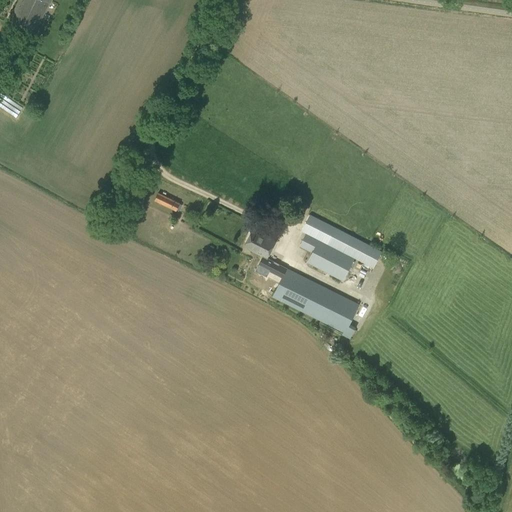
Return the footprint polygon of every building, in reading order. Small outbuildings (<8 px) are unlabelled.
[(50,0),(18,0),(9,20),(35,32),(50,0)] [(157,191),(153,198),(174,209),(177,202),(157,191)] [(298,246),(312,253),(308,261),(343,279),(355,256),(374,266),(381,252),(308,215),(302,228),(306,231),(298,246)] [(253,229),(243,247),(263,257),(267,259),(276,241),(253,229)] [(258,265),(282,277),(286,269),(266,259),(267,259),(263,257),(258,265)] [(358,306),(286,269),(282,277),(272,296),(345,332),(358,306)]
